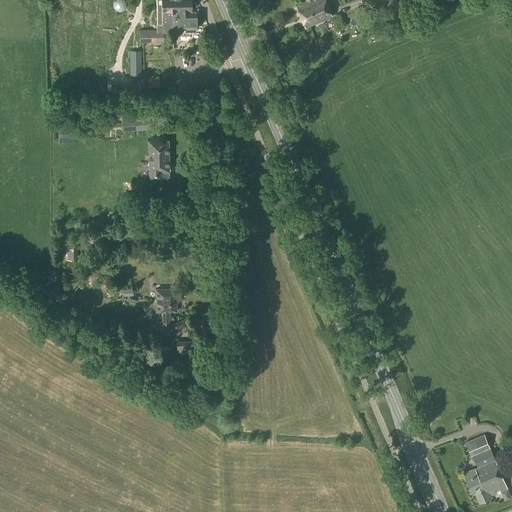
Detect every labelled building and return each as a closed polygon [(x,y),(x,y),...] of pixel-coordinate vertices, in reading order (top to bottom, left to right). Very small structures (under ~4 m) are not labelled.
[(156,0),(157,30),(140,30),(140,43),(164,42),(164,33),(177,33),(177,35),(179,35),(182,32),(182,29),(197,29),(196,12),(191,12),(191,3),(193,2),(192,0),(156,0)] [(325,0),(304,0),(295,4),(305,28),(332,17),(325,0)] [(177,44),(177,53),(194,52),(194,43),(177,44)] [(141,51),(130,51),(130,75),(141,75),(141,51)] [(143,87),(159,86),(159,76),(142,77),(143,87)] [(122,115),(122,123),(130,123),(131,131),(140,130),(139,114),(122,115)] [(149,179),(162,178),(162,172),(169,171),(169,140),(149,141),(149,179)] [(77,260),(77,239),(70,239),(70,249),(67,249),(67,260),(77,260)] [(177,288),(156,289),(156,313),(163,312),(163,322),(157,322),(157,335),(171,335),(170,312),(177,311),(176,299),(177,299),(177,288)] [(120,335),(122,319),(110,317),(107,333),(120,335)] [(177,355),(190,355),(190,351),(191,351),(191,343),(177,343),(177,355)] [(479,485),(470,489),(472,495),(475,493),(479,503),(491,498),(490,496),(507,489),(495,460),(484,435),(466,443),(471,457),(473,456),(479,453),(489,477),(483,479),(481,475),(478,477),(479,480),(477,481),(479,485)] [(463,473),(470,489),(479,485),(477,481),(479,480),(478,477),(481,475),(483,479),(489,477),(479,453),(473,456),(478,468),(475,469),(475,468),(463,473)]
